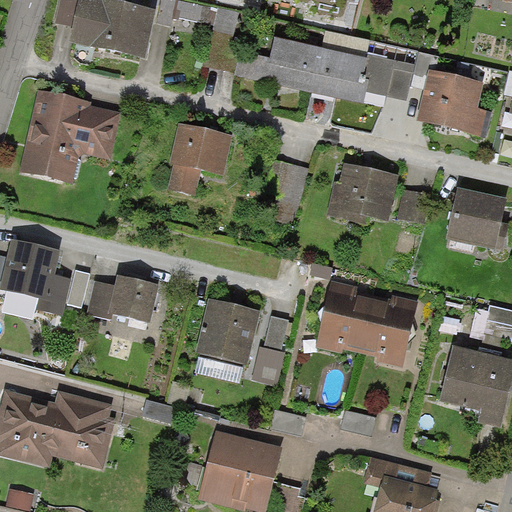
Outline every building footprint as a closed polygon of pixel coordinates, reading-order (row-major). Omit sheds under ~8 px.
[(79,0),(70,42),(140,59),(152,12),(102,0),(79,0)] [(267,23),(162,1),(157,29),(169,32),(171,21),(211,30),(203,71),(227,76),(234,43),(262,49),(267,23)] [(239,55),(233,80),(310,96),(320,50),(272,40),(268,62),(239,55)] [(320,50),(310,96),(360,107),(364,93),(408,102),(415,71),(320,50)] [(486,85),(429,73),(419,125),(476,137),(486,85)] [(87,103),(36,93),(20,175),(74,186),(79,160),(106,165),(116,116),(85,110),(87,103)] [(223,176),(232,137),(178,126),(169,167),(173,168),(168,192),(196,198),(201,172),(223,176)] [(297,214),(307,172),(269,164),(259,205),(297,214)] [(382,222),(393,179),(343,167),(333,210),(382,222)] [(506,203),(457,194),(448,241),(496,250),(506,203)] [(426,201),(403,195),(397,219),(421,224),(426,201)] [(84,302),(90,277),(70,273),(68,281),(54,278),(59,255),(11,243),(0,287),(0,290),(34,299),(31,311),(62,318),(67,298),(84,302)] [(93,284),(86,316),(109,322),(111,316),(149,325),(158,288),(116,278),(113,289),(93,284)] [(374,296),(331,286),(318,343),(360,354),(374,296)] [(417,306),(374,296),(360,354),(403,364),(417,306)] [(261,313),(210,301),(197,355),(249,367),(261,313)] [(511,325),(511,316),(489,312),(484,336),(509,341),(511,325)] [(287,323),(270,319),(264,347),(281,351),(287,323)] [(501,430),(511,389),(511,366),(453,351),(440,403),(482,413),(479,424),(501,430)] [(275,389),(282,357),(258,352),(251,384),(275,389)] [(50,429),(56,404),(6,390),(0,413),(0,442),(0,443),(0,444),(0,455),(49,468),(53,456),(59,431),(50,429)] [(103,469),(116,419),(108,417),(111,406),(59,392),(56,404),(50,429),(59,431),(53,456),(103,469)] [(147,401),(143,418),(172,425),(176,409),(147,401)] [(273,413),(269,430),(300,438),(305,421),(273,413)] [(344,414),(340,431),(371,438),(375,422),(344,414)] [(215,435),(198,503),(235,511),(264,511),(280,451),(215,435)] [(429,476),(368,462),(361,491),(379,495),(375,511),(439,511),(442,497),(425,493),(429,476)]
